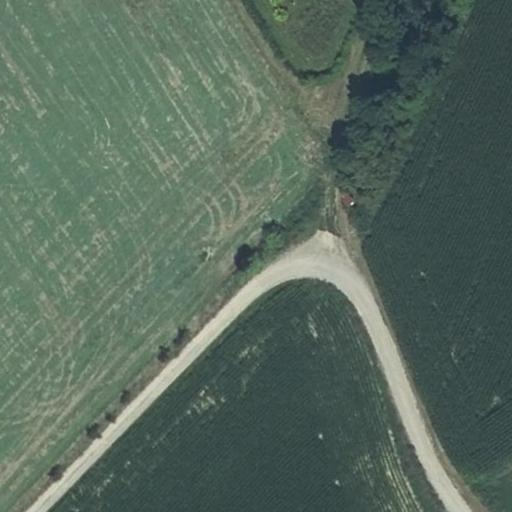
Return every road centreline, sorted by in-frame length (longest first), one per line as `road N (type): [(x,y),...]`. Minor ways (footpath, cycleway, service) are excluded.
road 1 (track): [(230,0),(337,173),(336,200),(446,511)]
road 2 (track): [(336,200),(33,511)]
road 3 (track): [(337,173),(383,0)]
